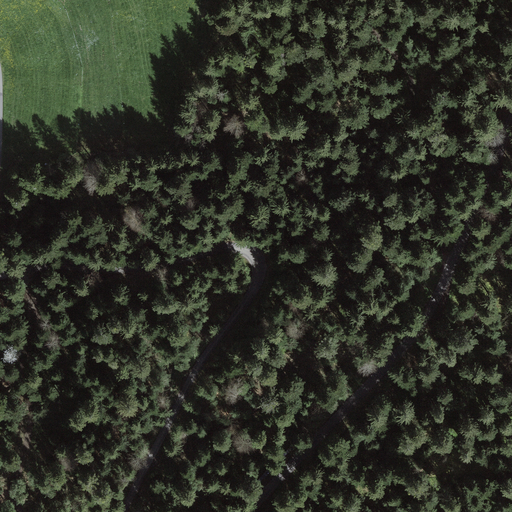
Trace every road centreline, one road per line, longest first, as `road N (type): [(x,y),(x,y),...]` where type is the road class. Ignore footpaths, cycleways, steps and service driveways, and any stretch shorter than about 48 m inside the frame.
road 1 (track): [(125,511),(186,383),(257,281),(253,254),(233,245),(160,267),(57,262),(0,276)]
road 2 (track): [(246,511),(429,313),(511,116)]
